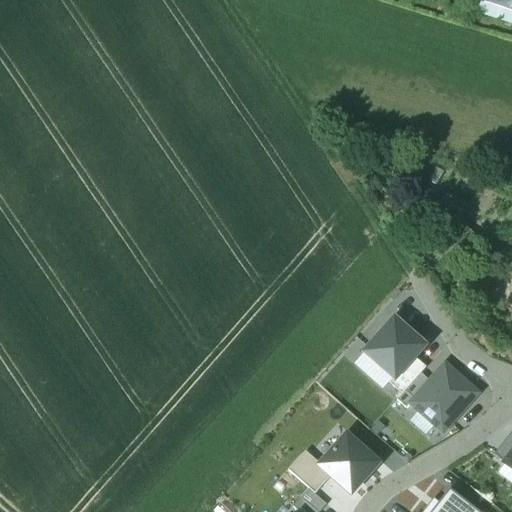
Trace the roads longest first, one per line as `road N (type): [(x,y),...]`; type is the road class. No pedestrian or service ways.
road 1 (track): [(224,0),(423,291)]
road 2 (residential): [(365,511),(380,493),(444,458),(511,401)]
road 3 (residential): [(423,291),(464,353),(511,378)]
